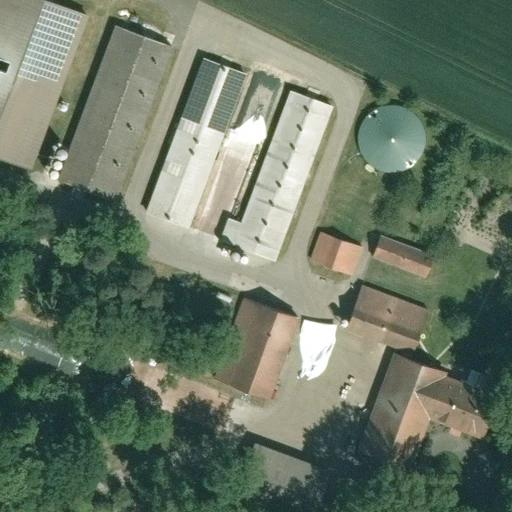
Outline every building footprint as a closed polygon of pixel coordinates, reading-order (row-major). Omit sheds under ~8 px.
[(91,14),(53,0),(0,0),(0,156),(34,169),(91,14)] [(173,44),(118,24),(61,180),(116,200),(173,44)] [(247,72),(205,56),(149,211),(190,226),(247,72)] [(239,124),(258,133),(278,87),(259,79),(239,124)] [(334,104),(292,89),(243,221),(231,217),(222,240),(277,260),(334,104)] [(431,149),(400,99),(352,128),(383,178),(431,149)] [(362,246),(322,233),(313,261),(352,274),(362,246)] [(434,251),(382,234),(376,254),(427,271),(434,251)] [(429,307),(364,284),(349,326),(413,350),(429,307)] [(299,315),(246,296),(216,377),(270,397),(299,315)] [(448,371),(395,351),(359,450),(412,469),(431,417),(447,374),(448,371)] [(492,374),(474,368),(469,382),(486,389),(492,374)] [(431,417),(482,436),(497,393),(486,389),(469,382),(447,374),(431,417)] [(224,431),(236,396),(197,383),(191,400),(188,399),(182,416),(224,431)] [(330,467),(259,441),(247,472),(319,498),(330,467)]
